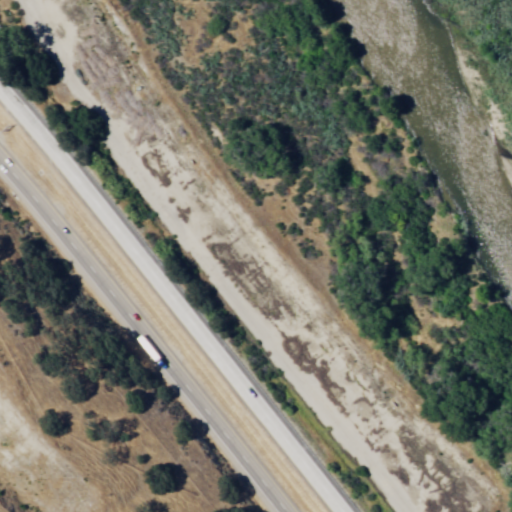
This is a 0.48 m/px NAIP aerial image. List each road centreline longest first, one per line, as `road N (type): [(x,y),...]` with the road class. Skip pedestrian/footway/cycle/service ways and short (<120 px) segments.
road 1 (residential): [(51,0),(444,511)]
road 2 (motorway): [(341,511),(0,87)]
road 3 (motorway): [(0,159),(284,511)]
